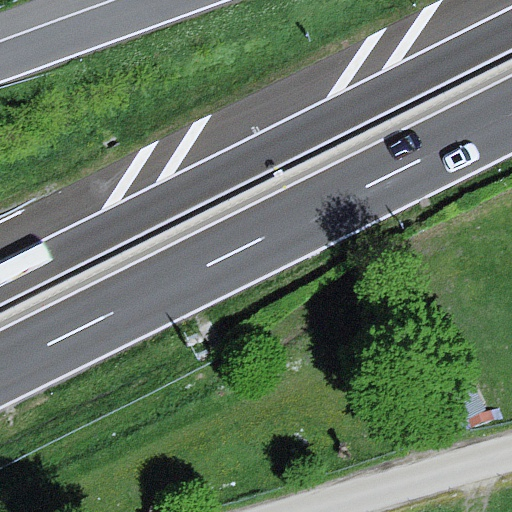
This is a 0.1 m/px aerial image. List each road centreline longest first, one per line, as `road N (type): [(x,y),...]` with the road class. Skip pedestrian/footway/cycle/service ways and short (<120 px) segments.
road 1 (trunk): [(0,367),(374,182)]
road 2 (trunk): [(337,111),(0,280)]
road 3 (unclassified): [(308,511),(511,453)]
road 4 (motorway): [(511,23),(337,111)]
road 5 (motorway): [(161,0),(0,58)]
road 6 (motorway): [(374,182),(511,113)]
